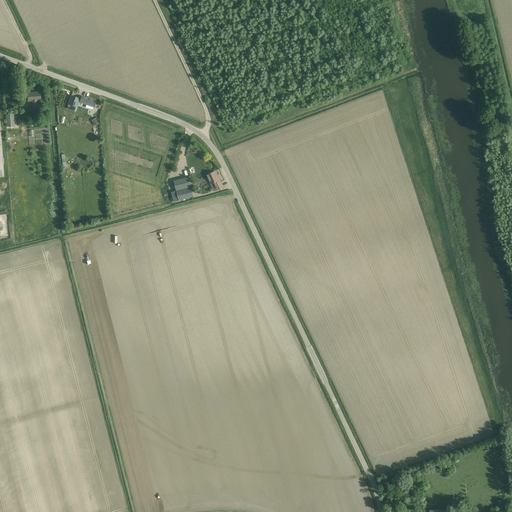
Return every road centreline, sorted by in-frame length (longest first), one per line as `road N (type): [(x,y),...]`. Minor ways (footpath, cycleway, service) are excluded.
road 1 (tertiary): [(381,511),(372,475),(206,139),(171,118),(0,55)]
road 2 (track): [(154,0),(207,113),(202,136)]
